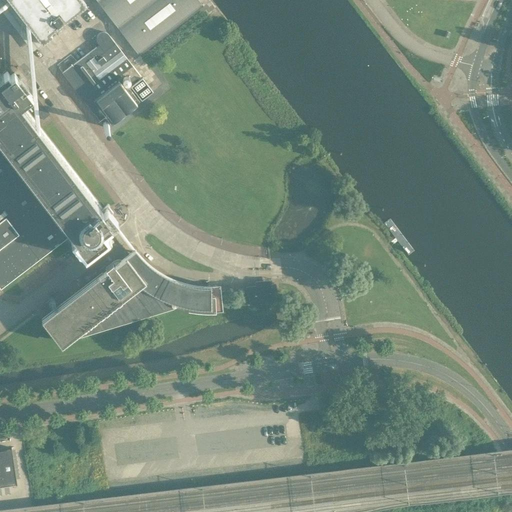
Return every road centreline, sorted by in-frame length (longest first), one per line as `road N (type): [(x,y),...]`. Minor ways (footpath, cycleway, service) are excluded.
road 1 (unclassified): [(335,362),(326,300),(310,276),(240,267),(151,222),(0,27)]
road 2 (tertiary): [(0,415),(335,362)]
road 3 (tertiary): [(335,362),(411,360),(473,393)]
road 4 (unclassified): [(475,66),(414,42),(373,0)]
road 5 (tertiary): [(475,66),(477,118),(511,176)]
